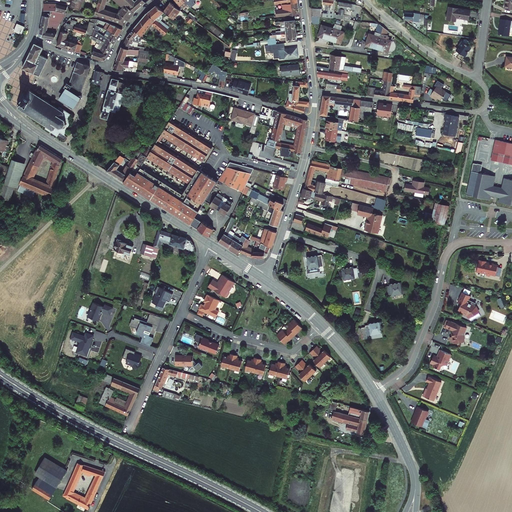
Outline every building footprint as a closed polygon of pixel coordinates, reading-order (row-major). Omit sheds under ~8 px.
[(72,0),(70,8),(74,10),(79,11),(82,0),(72,0)] [(99,0),(94,16),(118,23),(123,27),(128,20),(132,13),(144,4),(140,0),(134,0),(135,0),(133,2),(126,8),(121,3),(118,7),(116,11),(117,15),(103,11),(107,0),(99,0)] [(173,0),(175,2),(171,5),(173,7),(173,6),(178,10),(185,4),(181,0),(173,0)] [(335,16),(336,3),(324,3),(324,7),(324,8),(326,9),(326,12),(330,12),(330,14),(329,16),(323,16),(323,12),(310,11),(311,15),(318,16),(319,20),(322,20),(335,21),(335,16)] [(166,8),(163,13),(166,15),(173,21),(179,11),(178,10),(173,6),(173,7),(171,5),(169,4),(166,8)] [(58,24),(64,19),(65,13),(66,8),(56,6),(54,6),(42,5),(42,12),(43,12),(44,14),(45,14),(45,15),(45,17),(42,17),(39,36),(39,37),(39,38),(40,38),(41,39),(55,41),(57,29),(58,24)] [(335,16),(335,21),(336,21),(343,22),(345,6),(341,6),(338,5),(337,11),(339,12),(338,18),(337,18),(337,17),(335,16)] [(356,8),(345,6),(343,22),(350,22),(352,13),(355,14),(356,8)] [(150,11),(146,15),(154,21),(157,18),(163,13),(155,7),(150,11)] [(449,7),(448,20),(456,21),(457,17),(469,19),(470,15),(471,10),(449,7)] [(418,21),(419,13),(413,12),(413,14),(403,12),(402,18),(407,18),(412,19),(412,20),(418,21)] [(157,18),(154,21),(157,23),(160,21),(166,15),(163,13),(157,18)] [(141,20),(136,26),(144,33),(152,24),(157,28),(159,25),(157,23),(154,21),(146,15),(141,20)] [(511,18),(500,17),(499,25),(498,32),(508,34),(509,29),(511,29),(511,18)] [(284,29),(294,28),(294,25),(294,22),(293,22),(293,20),(283,20),(283,22),(278,23),(278,26),(283,25),(284,29)] [(64,24),(61,27),(73,31),(91,37),(96,21),(89,21),(86,31),(77,28),(78,23),(75,22),(71,21),(70,26),(64,24)] [(160,21),(157,23),(159,25),(167,31),(169,28),(160,21)] [(24,28),(16,24),(14,30),(13,32),(21,35),(24,28)] [(111,25),(106,24),(103,30),(111,34),(117,37),(119,34),(121,30),(116,27),(114,26),(111,25)] [(159,25),(157,28),(165,34),(167,31),(159,25)] [(136,26),(133,30),(138,34),(141,37),(144,33),(136,26)] [(366,46),(378,50),(381,38),(383,29),(380,26),(378,33),(375,33),(374,36),(370,35),(368,41),(366,46)] [(320,33),(319,39),(330,42),(333,31),(322,27),(320,33)] [(279,33),(279,36),(295,34),(295,31),(294,28),(284,29),(284,33),(279,33)] [(378,50),(389,53),(391,47),(392,42),(388,40),(389,37),(387,36),(388,33),(383,29),(381,38),(378,50)] [(130,34),(126,38),(131,41),(134,38),(136,39),(138,36),(137,35),(138,34),(133,30),(130,34)] [(345,34),(333,31),(330,42),(341,46),(343,40),(345,34)] [(99,35),(94,32),(93,34),(92,38),(97,40),(105,44),(103,49),(110,51),(113,45),(107,42),(107,41),(99,35)] [(63,49),(66,40),(67,34),(60,33),(58,40),(57,47),(63,49)] [(111,34),(107,41),(113,44),(115,41),(117,37),(111,34)] [(457,50),(466,53),(468,48),(469,44),(466,43),(467,40),(467,39),(463,37),(461,38),(461,40),(460,40),(457,50)] [(124,43),(121,48),(128,50),(138,51),(142,51),(142,49),(130,46),(131,42),(131,41),(126,38),(124,43)] [(63,49),(75,53),(77,45),(68,42),(69,40),(66,40),(63,49)] [(34,66),(39,56),(43,49),(35,45),(26,62),(34,66)] [(119,54),(117,60),(125,62),(127,55),(131,55),(131,54),(138,55),(138,51),(128,50),(121,48),(119,54)] [(94,51),(92,58),(102,62),(104,61),(110,51),(103,49),(101,53),(94,51)] [(295,49),(282,51),(281,51),(282,60),(283,60),(296,59),(296,54),(295,49)] [(142,51),(138,51),(138,55),(137,62),(148,63),(149,52),(142,51)] [(39,56),(34,66),(26,62),(22,70),(33,76),(33,75),(38,77),(47,60),(39,56)] [(329,70),(352,72),(353,67),(344,66),(345,58),(330,56),(329,59),(329,61),(330,61),(329,70)] [(113,70),(133,73),(133,68),(129,68),(130,62),(125,62),(117,60),(115,65),(113,70)] [(86,80),(85,76),(87,76),(90,69),(89,66),(77,63),(74,73),(74,72),(68,85),(66,84),(63,88),(66,90),(59,101),(72,110),(78,100),(79,100),(80,100),(81,100),(81,99),(81,98),(82,98),(81,97),(81,96),(86,80)] [(164,63),(163,73),(177,75),(178,65),(168,65),(168,64),(164,63)] [(424,71),(435,73),(436,66),(433,65),(425,64),(424,71)] [(222,69),(218,66),(217,72),(221,73),(219,87),(222,87),(224,88),(227,73),(227,72),(223,71),(224,70),(222,69)] [(278,68),(279,77),(290,76),(290,77),(298,76),(298,71),(297,66),(278,68)] [(95,70),(92,83),(100,85),(101,80),(99,79),(101,72),(95,70)] [(391,80),(392,71),(384,70),(382,79),(384,79),(391,80)] [(199,82),(202,83),(207,75),(200,72),(199,74),(202,75),(199,82)] [(112,78),(102,117),(109,119),(111,111),(116,113),(117,109),(120,110),(124,94),(123,94),(123,92),(119,91),(120,86),(117,85),(119,80),(112,78)] [(368,89),(366,97),(388,99),(390,86),(391,80),(384,79),(382,91),(374,90),(374,89),(368,89)] [(239,81),(234,80),(231,89),(239,92),(249,94),(252,83),(239,80),(239,81)] [(284,108),(286,109),(303,114),(304,111),(303,110),(304,107),(308,108),(307,103),(302,102),(297,102),(299,88),(306,89),(306,84),(297,83),(296,87),(293,86),(292,94),(288,94),(287,101),(287,102),(286,102),(284,108)] [(434,84),(428,94),(431,96),(432,94),(435,95),(439,98),(444,90),(434,84)] [(417,86),(409,85),(408,90),(408,96),(403,95),(402,101),(412,102),(413,96),(420,97),(421,87),(417,86)] [(393,86),(390,86),(388,99),(390,100),(402,101),(403,95),(392,94),(393,86)] [(19,104),(15,109),(44,127),(43,130),(55,138),(55,137),(63,141),(65,138),(63,137),(64,132),(69,128),(65,121),(69,115),(57,108),(56,110),(27,91),(23,97),(22,96),(18,103),(19,104)] [(209,98),(195,94),(195,97),(194,99),(192,99),(190,105),(194,106),(194,105),(206,108),(209,98)] [(319,116),(325,117),(326,117),(328,106),(332,107),(332,104),(352,107),(353,101),(322,97),(321,107),(319,116)] [(352,109),(359,109),(360,101),(353,101),(352,107),(352,109)] [(361,102),(360,111),(390,115),(391,107),(372,104),(373,103),(361,102)] [(190,116),(194,110),(190,108),(190,110),(186,108),(180,104),(177,108),(190,116)] [(352,109),(350,121),(358,123),(359,109),(352,109)] [(254,116),(233,110),(229,121),(256,129),(259,119),(253,117),(254,116)] [(278,113),(270,140),(278,143),(282,127),(284,123),(298,127),(297,130),(294,149),(274,145),(273,149),(296,153),(299,154),(303,138),(306,122),(278,113)] [(447,119),(445,133),(456,135),(459,116),(446,114),(445,118),(447,119)] [(324,123),(323,129),(324,129),(334,131),(336,123),(340,124),(341,120),(326,117),(325,117),(324,123)] [(379,119),(378,126),(389,128),(390,120),(379,119)] [(210,146),(169,121),(159,136),(201,161),(210,146)] [(334,131),(324,129),(323,134),(324,134),(324,137),(323,141),(333,143),(335,131),(334,131)] [(0,139),(0,150),(6,153),(10,139),(7,139),(5,138),(4,141),(0,139)] [(511,143),(495,140),(493,148),(494,149),(494,151),(511,155),(511,143)] [(198,170),(155,143),(146,158),(189,184),(198,170)] [(39,146),(37,151),(35,151),(27,166),(19,184),(37,190),(50,195),(58,167),(60,160),(60,159),(50,153),(39,146)] [(494,149),(493,148),(491,160),(511,164),(511,155),(494,151),(494,149)] [(420,170),(422,160),(384,152),(382,162),(420,170)] [(146,158),(141,154),(138,159),(139,161),(136,166),(124,183),(128,186),(129,185),(131,182),(133,181),(138,173),(138,172),(146,158)] [(120,156),(107,172),(116,178),(124,183),(136,166),(131,162),(127,160),(124,165),(127,167),(123,174),(117,170),(122,164),(121,163),(125,159),(120,156)] [(134,157),(131,162),(136,166),(139,161),(138,159),(134,157)] [(27,166),(10,160),(8,168),(7,170),(3,181),(0,190),(0,199),(10,203),(15,191),(34,198),(37,190),(19,184),(27,166)] [(58,167),(68,173),(70,167),(66,164),(62,162),(60,160),(58,167)] [(229,163),(217,181),(242,193),(245,187),(247,182),(253,170),(229,163)] [(310,164),(306,180),(311,181),(314,171),(327,173),(324,184),(331,186),(331,185),(336,187),(338,182),(339,177),(346,178),(346,180),(351,181),(350,185),(386,191),(388,178),(310,164)] [(217,182),(198,170),(189,184),(179,200),(180,200),(172,214),(190,225),(194,218),(204,202),(209,195),(217,182)] [(471,171),(466,195),(490,200),(492,193),(495,194),(500,195),(499,202),(511,204),(511,179),(504,178),(502,188),(493,186),(494,183),(494,182),(494,181),(494,180),(494,179),(493,179),(493,178),(492,177),(491,176),(490,175),(489,175),(488,174),(471,171)] [(143,177),(138,173),(133,181),(131,182),(129,185),(128,186),(135,190),(135,189),(142,177),(143,177)] [(284,183),(285,184),(286,182),(286,180),(272,176),(270,181),(274,182),(271,189),(281,192),(284,183)] [(179,200),(143,177),(142,177),(135,189),(135,190),(172,214),(180,200),(179,200)] [(304,186),(303,191),(310,193),(314,194),(316,194),(321,195),(324,184),(316,182),(315,188),(309,187),(311,181),(306,180),(304,186)] [(405,184),(405,190),(411,191),(411,192),(428,195),(429,188),(423,187),(424,184),(424,182),(413,181),(413,182),(412,185),(409,185),(405,184)] [(245,187),(242,193),(242,194),(251,198),(256,201),(259,195),(245,187)] [(308,200),(310,193),(303,191),(301,191),(300,194),(299,197),(308,200)] [(214,198),(209,195),(204,202),(209,205),(208,207),(224,217),(230,208),(229,207),(232,203),(217,194),(214,198)] [(316,194),(314,194),(313,201),(320,202),(322,196),(321,195),(316,194)] [(264,197),(259,195),(256,201),(269,207),(279,212),(281,209),(282,205),(275,201),(274,202),(264,197)] [(332,198),(322,196),(320,202),(321,203),(320,206),(326,208),(327,205),(327,203),(331,204),(332,198)] [(268,210),(269,207),(256,201),(251,198),(249,203),(254,205),(255,204),(268,210)] [(375,198),(372,208),(378,210),(383,211),(385,201),(375,198)] [(435,203),(430,222),(445,225),(449,206),(435,203)] [(372,208),(358,205),(357,210),(356,215),(367,217),(365,225),(364,225),(363,230),(375,233),(377,228),(378,228),(381,216),(371,213),(372,208)] [(268,210),(261,230),(264,231),(275,235),(282,214),(279,212),(269,207),(268,210)] [(302,219),(295,216),(292,223),(300,226),(302,219)] [(190,225),(198,230),(209,237),(211,233),(213,230),(194,218),(190,225)] [(220,236),(218,242),(223,246),(228,249),(233,238),(232,238),(227,235),(235,220),(230,218),(220,236)] [(331,227),(323,225),(322,230),(306,225),(305,231),(320,236),(321,235),(328,237),(330,231),(331,227)] [(156,231),(150,248),(153,249),(159,251),(160,245),(164,234),(156,231)] [(250,240),(260,244),(268,248),(270,249),(275,235),(264,231),(260,241),(250,236),(249,239),(250,240)] [(234,233),(232,238),(233,238),(228,249),(238,255),(239,253),(241,248),(246,250),(248,242),(244,240),(242,244),(235,240),(238,235),(234,233)] [(176,238),(164,234),(160,245),(194,256),(194,252),(193,249),(190,246),(188,242),(176,238)] [(368,242),(383,248),(385,242),(370,237),(368,242)] [(115,239),(111,250),(126,256),(130,247),(118,242),(119,240),(117,239),(115,239)] [(253,249),(252,251),(252,253),(249,252),(247,256),(251,258),(252,259),(262,259),(264,254),(266,255),(267,252),(268,248),(260,244),(259,248),(262,250),(260,254),(255,253),(256,250),(253,249)] [(146,251),(144,256),(155,260),(159,251),(153,249),(150,248),(147,247),(146,251)] [(247,251),(246,250),(241,248),(239,253),(243,255),(247,256),(249,252),(252,253),(252,251),(247,249),(247,251)] [(305,257),(307,268),(322,266),(320,255),(305,257)] [(482,259),(479,258),(478,263),(477,263),(476,269),(477,269),(476,270),(485,272),(486,274),(490,275),(491,273),(495,274),(495,272),(496,272),(498,265),(497,265),(497,264),(493,263),(493,262),(488,261),(488,262),(485,261),(485,260),(482,259)] [(341,269),(343,280),(358,277),(356,267),(352,268),(352,266),(341,269)] [(234,284),(222,277),(218,283),(220,284),(220,285),(217,286),(217,285),(212,281),(209,285),(207,288),(224,299),(226,298),(229,295),(228,293),(234,284)] [(385,286),(386,296),(401,293),(399,282),(388,284),(388,286),(385,286)] [(151,302),(164,306),(166,297),(170,299),(173,290),(157,285),(151,302)] [(470,295),(463,292),(460,297),(458,303),(459,303),(460,303),(461,303),(461,302),(462,302),(463,302),(462,305),(460,306),(458,310),(468,315),(469,317),(479,312),(476,306),(474,306),(476,303),(469,300),(468,299),(470,295)] [(219,302),(207,296),(205,302),(206,302),(204,307),(201,306),(200,308),(199,311),(216,319),(219,313),(215,311),(219,302)] [(105,305),(95,301),(89,315),(99,319),(104,310),(111,313),(114,306),(106,303),(105,305)] [(162,317),(151,313),(148,322),(154,324),(153,328),(156,329),(155,331),(156,331),(162,317)] [(154,324),(148,322),(136,317),(133,325),(139,327),(137,334),(144,336),(141,342),(151,346),(156,331),(155,331),(156,329),(153,328),(154,324)] [(288,328),(285,330),(291,336),(295,332),(296,334),(299,331),(301,329),(292,320),(286,326),(288,328)] [(447,320),(446,320),(445,323),(444,326),(444,327),(453,330),(452,333),(452,336),(450,337),(451,342),(453,342),(453,343),(465,342),(463,335),(467,327),(456,323),(447,320)] [(360,328),(362,339),(366,339),(365,335),(380,333),(378,322),(367,324),(368,325),(364,326),(364,327),(360,328)] [(79,332),(74,330),(72,337),(82,340),(80,345),(77,351),(88,355),(90,349),(89,348),(90,346),(91,346),(94,338),(93,338),(94,334),(87,331),(86,335),(78,333),(79,332)] [(291,336),(285,330),(283,332),(281,330),(275,336),(284,345),(286,343),(288,341),(287,340),(291,336)] [(202,339),(198,348),(205,351),(215,355),(219,346),(213,344),(208,343),(208,341),(202,339)] [(313,348),(311,350),(323,362),(329,357),(322,350),(320,353),(318,351),(319,350),(315,346),(313,348)] [(135,351),(126,347),(122,357),(127,358),(125,362),(132,364),(133,368),(140,365),(139,362),(141,356),(136,354),(134,353),(135,351)] [(323,362),(311,350),(310,351),(308,353),(311,357),(312,356),(314,358),(311,361),(318,368),(323,362)] [(452,354),(441,350),(438,356),(439,357),(437,358),(434,357),(433,360),(432,362),(434,363),(435,365),(435,367),(440,370),(442,366),(449,363),(451,359),(450,358),(452,354)] [(230,371),(233,356),(231,356),(230,355),(229,359),(223,358),(220,368),(230,371)] [(235,357),(233,356),(230,371),(239,373),(242,362),(236,361),(237,357),(235,357)] [(194,357),(176,357),(176,362),(176,367),(187,367),(189,371),(196,365),(193,362),(194,357)] [(253,374),(257,360),(255,359),(253,359),(252,362),(247,361),(244,372),(253,374)] [(259,360),(257,360),(253,374),(262,376),(265,366),(260,364),(261,361),(259,360)] [(299,362),(297,364),(309,376),(315,371),(308,364),(305,367),(303,365),(304,364),(301,360),(299,362)] [(277,377),(281,363),(279,363),(277,362),(276,366),(271,364),(268,375),(277,377)] [(65,363),(58,380),(81,389),(88,372),(65,363)] [(283,364),(281,363),(277,377),(286,379),(289,369),(284,368),(284,364),(283,364)] [(309,376),(297,364),(295,366),(294,367),(297,371),(298,370),(300,372),(297,375),(304,382),(309,376)] [(159,377),(155,386),(162,389),(169,375),(179,378),(176,383),(182,385),(184,380),(189,382),(191,376),(163,369),(159,377)] [(441,382),(428,376),(427,379),(426,381),(429,382),(426,391),(425,390),(423,396),(433,400),(441,382)] [(106,378),(104,385),(116,390),(119,384),(106,378)] [(100,408),(122,418),(129,404),(135,391),(119,384),(116,390),(128,395),(121,409),(110,403),(111,401),(105,398),(100,408)] [(162,395),(179,400),(181,395),(164,389),(162,395)] [(74,394),(68,406),(78,410),(83,398),(74,394)] [(333,411),(334,411),(336,403),(330,401),(328,410),(333,411)] [(349,406),(347,415),(367,419),(368,415),(369,411),(349,406)] [(428,411),(417,406),(416,410),(414,413),(416,414),(414,416),(411,422),(422,426),(425,418),(426,419),(426,418),(428,414),(427,413),(428,411)] [(329,421),(327,426),(363,435),(367,419),(347,415),(334,411),(333,411),(331,416),(336,417),(335,420),(347,423),(347,426),(329,421)] [(31,485),(28,491),(49,502),(65,473),(42,461),(32,478),(37,481),(34,487),(31,485)] [(86,511),(95,492),(104,474),(102,474),(76,465),(61,499),(86,511)] [(19,471),(16,479),(21,484),(24,474),(19,471)]
